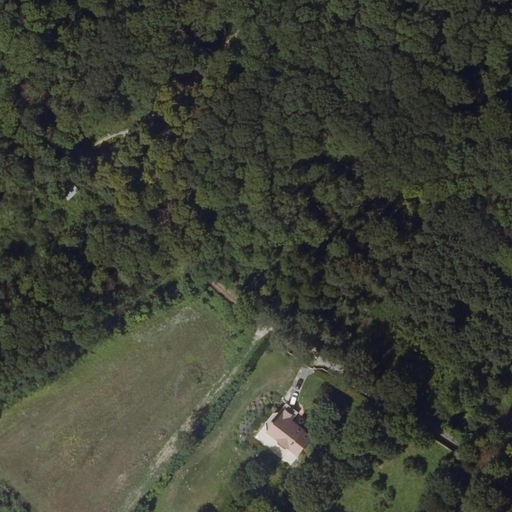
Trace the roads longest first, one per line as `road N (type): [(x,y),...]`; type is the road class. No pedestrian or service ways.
road 1 (track): [(511,481),(191,257),(142,200),(89,156),(0,109)]
road 2 (track): [(191,257),(0,390)]
